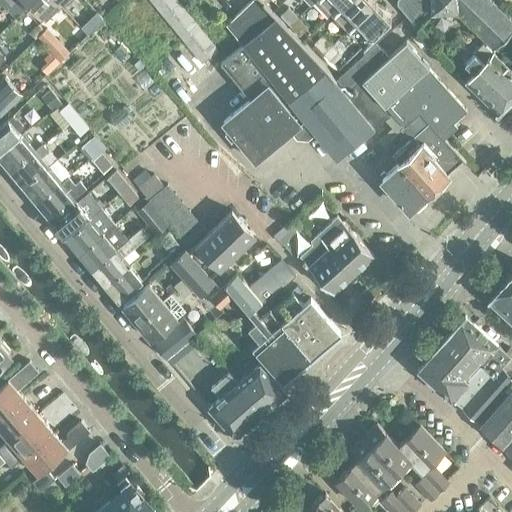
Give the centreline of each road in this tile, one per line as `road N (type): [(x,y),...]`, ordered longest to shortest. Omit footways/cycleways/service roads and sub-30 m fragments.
road 1 (residential): [(0,185),(252,484)]
road 2 (residential): [(182,511),(0,292)]
road 3 (secondary): [(380,348),(511,198)]
road 4 (secondary): [(252,484),(380,348)]
road 5 (residential): [(380,348),(487,457)]
